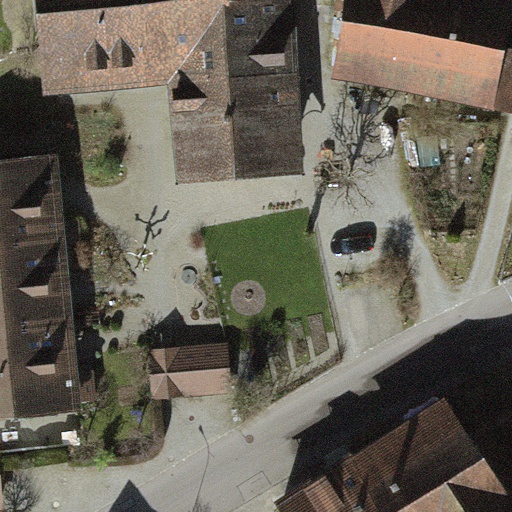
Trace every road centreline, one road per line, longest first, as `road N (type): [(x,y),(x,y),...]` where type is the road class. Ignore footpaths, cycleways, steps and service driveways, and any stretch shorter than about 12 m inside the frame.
road 1 (residential): [(156,511),(388,373),(511,317)]
road 2 (unknown): [(389,103),(476,333),(511,254)]
